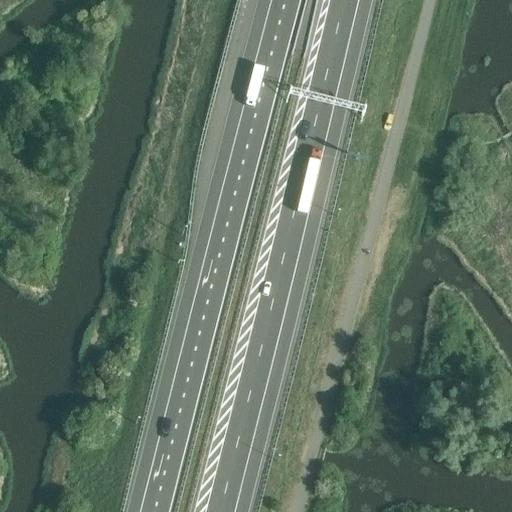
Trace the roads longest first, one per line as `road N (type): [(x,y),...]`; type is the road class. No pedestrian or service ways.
road 1 (motorway): [(287,0),(156,511)]
road 2 (motorway): [(221,511),(344,0)]
